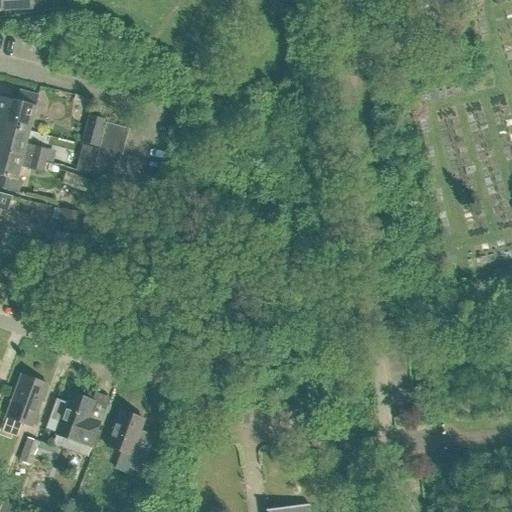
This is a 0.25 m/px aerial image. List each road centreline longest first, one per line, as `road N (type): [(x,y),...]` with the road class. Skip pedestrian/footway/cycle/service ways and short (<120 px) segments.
road 1 (unclassified): [(395,511),(340,0)]
road 2 (residential): [(0,67),(153,106),(129,182)]
road 3 (residential): [(0,321),(186,389)]
